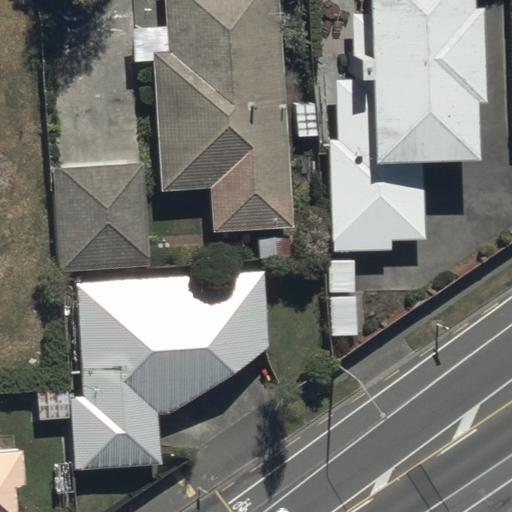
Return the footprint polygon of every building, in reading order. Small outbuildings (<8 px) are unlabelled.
[(162,0),(165,33),(147,34),(156,181),(203,178),(205,215),(287,210),(273,0),(162,0)] [(364,0),(365,6),(351,6),(352,57),(363,57),(363,68),(332,69),(332,130),(324,130),(326,248),(388,243),(388,228),(424,229),(423,138),(472,137),(471,80),(478,80),(476,0),(364,0)] [(0,283),(35,282),(22,22),(0,22),(0,283)] [(141,154),(49,159),(54,261),(146,257),(141,154)] [(260,269),(75,279),(81,391),(72,391),(76,450),(157,445),(154,402),(263,336),(260,269)] [(0,502),(11,501),(10,469),(23,468),(21,434),(0,434),(0,502)]
